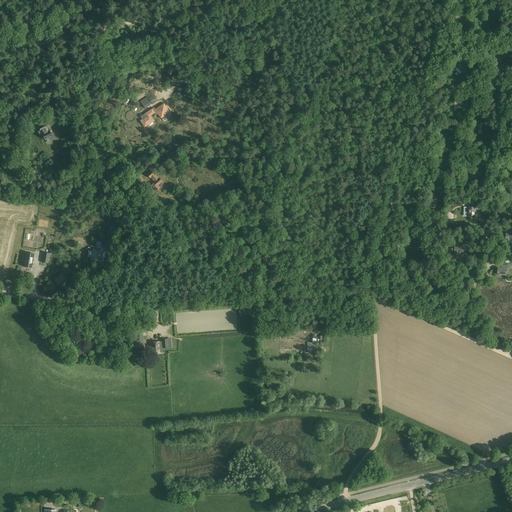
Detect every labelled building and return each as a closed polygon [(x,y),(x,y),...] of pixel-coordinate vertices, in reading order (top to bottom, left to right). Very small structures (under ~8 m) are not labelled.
[(494,9),(493,12),(496,13),(495,16),(502,19),(504,13),(494,9)] [(457,67),(464,73),(468,69),(461,63),(457,67)] [(52,119),(60,120),(61,110),(52,109),(52,114),(53,114),(53,116),(52,116),(52,119)] [(148,124),(148,123),(153,120),(150,116),(155,113),(152,109),(145,114),(147,116),(141,121),(145,127),(148,124)] [(39,127),(45,140),(52,136),(49,130),(48,131),(45,124),(39,127)] [(135,153),(138,151),(137,148),(140,147),(138,142),(132,144),(135,153)] [(471,173),(471,177),(482,177),(482,170),(484,170),(485,167),(479,167),(479,173),(471,173)] [(148,175),(151,178),(155,183),(152,185),(156,190),(159,188),(158,185),(162,182),(159,178),(153,171),(148,175)] [(433,186),(433,190),(442,190),(442,178),(440,178),(440,186),(433,186)] [(467,209),(467,213),(468,213),(468,216),(472,216),(472,211),(476,212),(476,207),(468,206),(468,209),(467,209)] [(417,239),(419,233),(416,232),(417,229),(413,228),(410,237),(417,239)] [(466,252),(466,246),(455,245),(455,255),(459,256),(459,251),(463,251),(463,252),(466,252)] [(100,252),(94,251),(94,254),(90,253),(90,256),(93,256),(93,258),(99,260),(99,259),(103,260),(104,255),(104,253),(100,252)] [(24,266),(32,268),(34,254),(27,253),(24,266)] [(510,266),(504,265),(504,268),(499,267),(498,274),(506,275),(507,270),(509,270),(510,266)] [(143,347),(142,329),(131,330),(132,348),(143,347)] [(167,348),(167,341),(162,341),(162,345),(160,345),(160,342),(150,342),(151,353),(162,352),(162,348),(167,348)]
